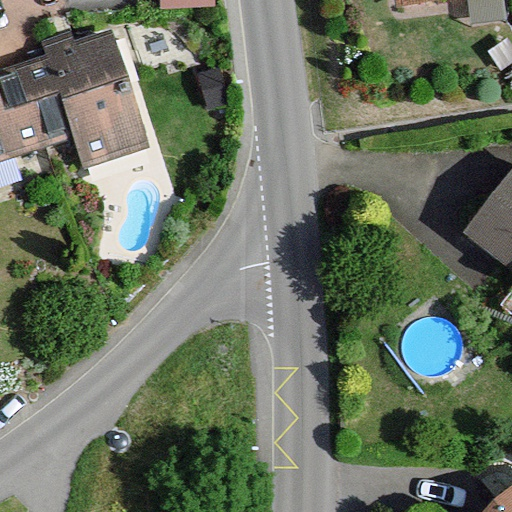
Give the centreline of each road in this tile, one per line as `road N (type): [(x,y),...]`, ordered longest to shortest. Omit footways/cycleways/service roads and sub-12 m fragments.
road 1 (residential): [(293,262),(227,276),(0,460)]
road 2 (tertiary): [(263,0),(293,262)]
road 3 (tertiary): [(293,262),(295,511)]
